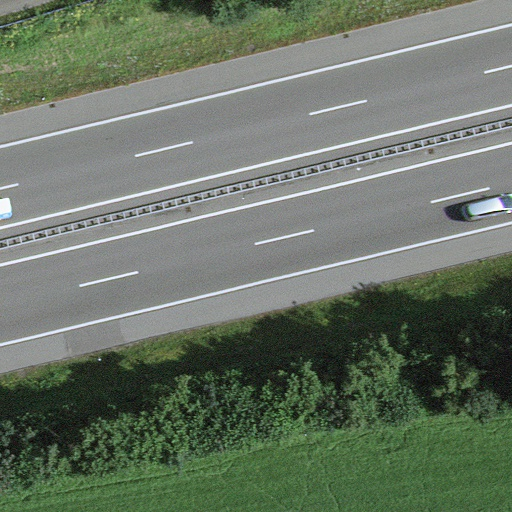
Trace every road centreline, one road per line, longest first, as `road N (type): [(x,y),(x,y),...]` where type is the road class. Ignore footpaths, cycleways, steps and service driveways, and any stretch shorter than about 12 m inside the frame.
road 1 (motorway): [(0,310),(511,185)]
road 2 (motorway): [(511,68),(0,192)]
